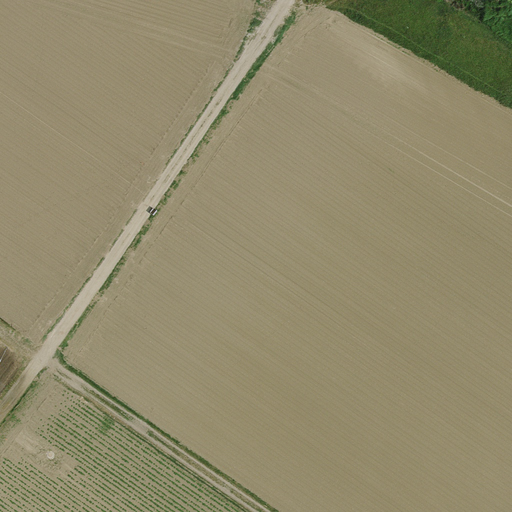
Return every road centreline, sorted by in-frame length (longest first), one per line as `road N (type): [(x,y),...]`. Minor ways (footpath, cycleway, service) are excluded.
road 1 (track): [(0,412),(286,0)]
road 2 (track): [(0,331),(261,511)]
